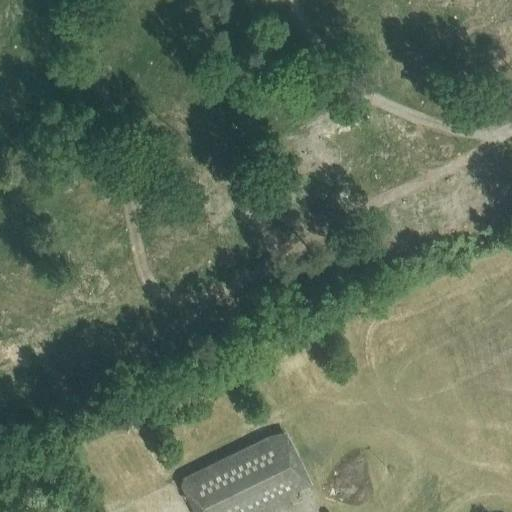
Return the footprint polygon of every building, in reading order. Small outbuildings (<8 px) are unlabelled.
[(311,0),(302,21),(332,34),(345,0),(311,0)] [(366,0),(352,31),(378,43),(398,0),(366,0)] [(416,10),(395,54),(421,66),(441,22),(416,10)] [(9,13),(0,15),(0,48),(19,42),(9,13)] [(167,49),(118,60),(126,91),(175,80),(167,49)] [(14,72),(0,75),(0,107),(20,103),(14,72)] [(434,87),(406,101),(428,143),(456,129),(434,87)] [(316,103),(291,116),(313,159),(338,146),(316,103)] [(196,105),(170,115),(187,160),(213,150),(196,105)] [(382,124),(354,137),(369,170),(397,157),(382,124)] [(511,145),(510,142),(497,148),(511,180),(511,145)] [(414,190),(401,196),(421,241),(434,235),(414,190)] [(401,196),(387,202),(408,247),(421,241),(401,196)] [(227,199),(198,209),(209,243),(238,234),(227,199)] [(20,202),(0,203),(0,251),(23,249),(20,202)] [(120,229),(89,233),(96,285),(127,281),(120,229)] [(177,229),(146,232),(151,269),(181,265),(177,229)] [(83,334),(46,334),(47,365),(83,364),(83,334)] [(6,338),(0,338),(0,391),(16,389),(6,338)] [(293,492),(312,482),(286,432),(273,432),(185,476),(179,486),(192,511),(267,511),(296,498),(293,492)]
